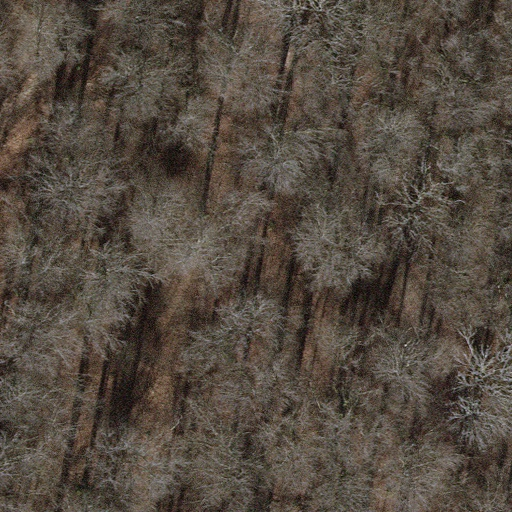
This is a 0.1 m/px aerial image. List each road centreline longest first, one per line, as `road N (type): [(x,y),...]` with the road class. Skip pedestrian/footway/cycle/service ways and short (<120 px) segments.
road 1 (track): [(511,468),(369,224),(279,0)]
road 2 (track): [(87,0),(22,101),(0,120)]
